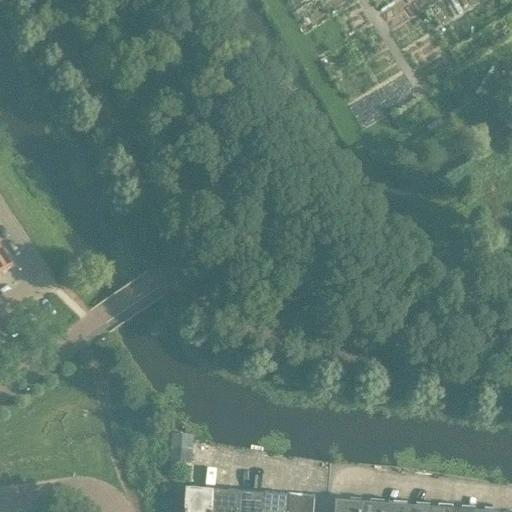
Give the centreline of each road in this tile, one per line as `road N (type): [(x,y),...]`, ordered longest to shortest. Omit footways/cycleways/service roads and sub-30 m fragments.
road 1 (residential): [(117,511),(87,489),(0,499)]
road 2 (residential): [(0,215),(36,276),(0,311)]
